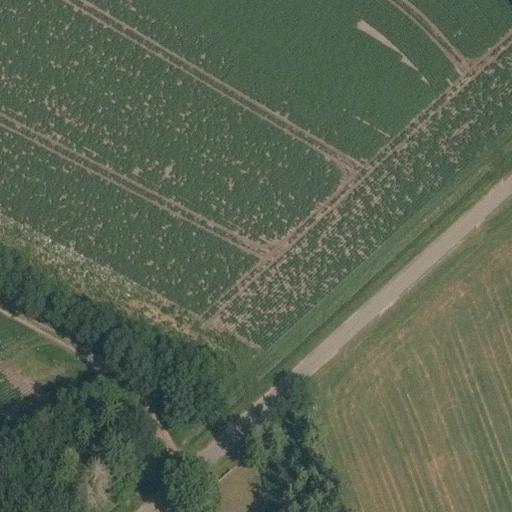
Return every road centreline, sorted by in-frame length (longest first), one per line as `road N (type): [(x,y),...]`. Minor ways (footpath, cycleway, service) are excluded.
road 1 (unclassified): [(148,511),(511,184)]
road 2 (track): [(0,307),(84,350),(191,474)]
